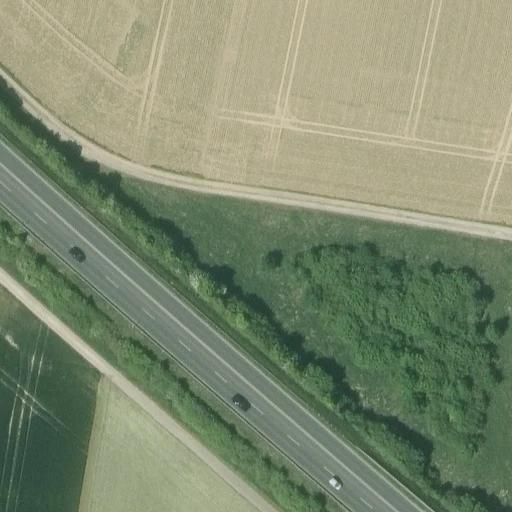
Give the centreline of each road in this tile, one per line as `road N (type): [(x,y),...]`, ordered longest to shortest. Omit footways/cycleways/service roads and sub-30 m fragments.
road 1 (track): [(511,241),(101,166),(0,80)]
road 2 (trunk): [(0,177),(382,511)]
road 3 (track): [(265,511),(0,278)]
